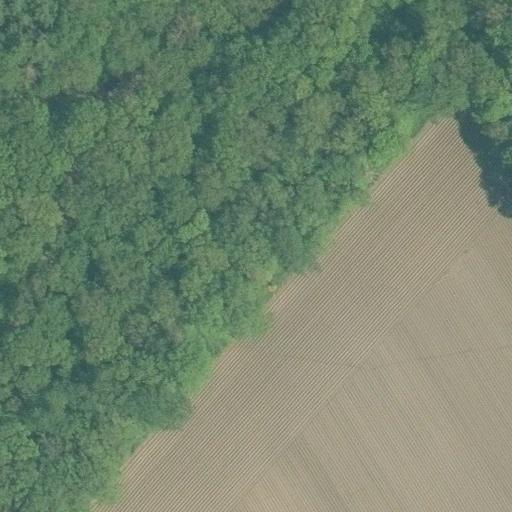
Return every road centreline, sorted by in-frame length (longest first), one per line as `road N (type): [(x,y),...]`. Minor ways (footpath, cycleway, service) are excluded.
road 1 (unclassified): [(0,345),(76,206)]
road 2 (unclassified): [(76,206),(138,72)]
road 3 (unclassified): [(76,206),(76,178),(55,130),(19,93)]
road 4 (unclassified): [(19,93),(98,90),(138,72)]
